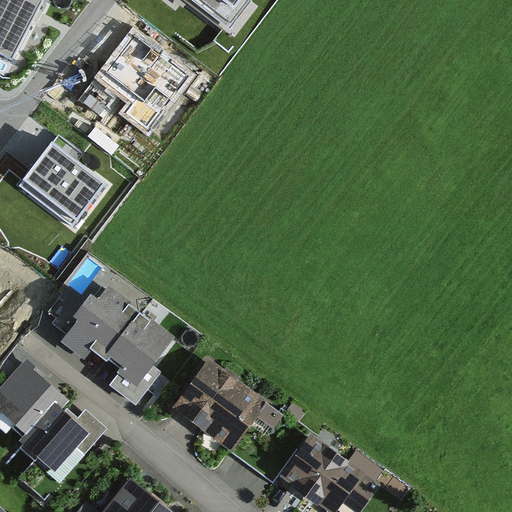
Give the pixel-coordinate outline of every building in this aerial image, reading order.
[(31,0),(0,0),(0,49),(16,58),(43,6),(31,0)] [(176,0),(228,39),(258,0),(257,0),(176,0)] [(103,183),(52,145),(26,179),(77,217),(103,183)] [(105,361),(140,317),(108,292),(74,337),(105,361)] [(137,386),(172,341),(140,317),(105,361),(137,386)] [(270,405),(210,360),(171,412),(231,456),(270,405)] [(1,412),(30,437),(52,411),(61,399),(25,369),(0,399),(0,404),(4,408),(1,412)] [(83,436),(52,411),(30,437),(22,446),(53,472),(83,436)] [(354,511),(379,478),(322,438),(294,477),(344,511),(354,511)] [(169,511),(130,481),(105,511),(169,511)] [(13,511),(0,498),(0,511),(13,511)]
